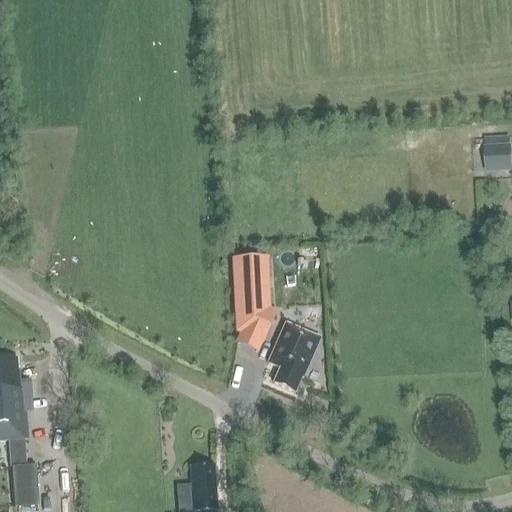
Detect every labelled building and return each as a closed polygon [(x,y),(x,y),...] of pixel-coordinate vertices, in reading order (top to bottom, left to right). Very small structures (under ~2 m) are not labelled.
[(511,173),(511,171),(511,147),(484,148),(485,175),(511,173)] [(261,273),(232,274),(236,332),(261,344),(275,313),(263,308),(261,273)] [(319,341),(285,326),(267,365),(279,371),(273,385),(294,395),(300,380),(301,381),(319,341)] [(0,364),(0,444),(29,442),(24,387),(18,387),(16,363),(0,364)] [(12,505),(37,504),(34,464),(10,465),(12,505)] [(178,491),(178,511),(214,511),(213,470),(189,471),(191,490),(178,491)]
